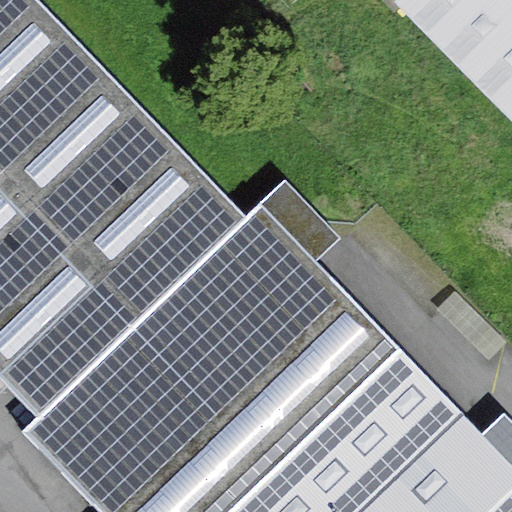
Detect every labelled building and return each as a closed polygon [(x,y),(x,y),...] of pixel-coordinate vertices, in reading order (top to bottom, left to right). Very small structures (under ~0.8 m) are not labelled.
[(0,0),(0,387),(46,434),(30,450),(91,511),(511,511),(511,480),(482,451),(311,276),(257,219),(244,232),(17,0),(0,0)] [(511,0),(402,0),(399,4),(511,117),(511,0)] [(283,195),(257,219),(311,276),(336,252),(283,195)] [(457,293),(441,309),(491,360),(508,344),(457,293)] [(511,441),(502,432),(482,451),(511,480),(511,441)]
